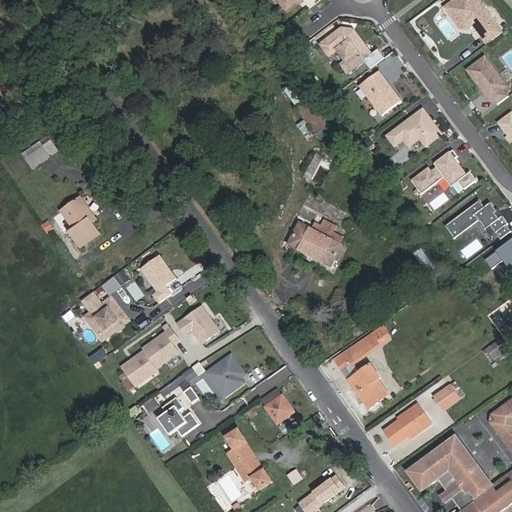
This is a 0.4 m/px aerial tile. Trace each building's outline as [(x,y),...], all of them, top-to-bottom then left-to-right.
[(301,0),(279,0),(287,11),(301,0)] [(474,27),(488,45),(505,32),(481,0),(454,0),(444,7),(461,30),(468,30),(474,27)] [(343,27),(320,44),(331,58),(338,52),(345,61),(341,65),(349,75),(367,62),(371,68),(386,58),(380,49),(374,53),(356,29),(343,27)] [(487,55),(467,70),(490,102),(494,99),(498,105),(511,96),(506,90),(511,87),(487,55)] [(382,71),(360,87),(382,116),(403,100),(382,71)] [(298,94),(306,89),(299,80),(286,90),(299,108),(305,104),(298,94)] [(332,124),(306,89),(298,94),(305,104),(299,108),(298,109),(317,135),(332,124)] [(422,140),(428,148),(446,135),(433,118),(425,108),(387,136),(396,148),(405,141),(410,149),(422,140)] [(511,113),(499,123),(511,140),(511,113)] [(25,157),(33,169),(50,157),(42,145),(25,157)] [(405,146),(396,157),(403,163),(412,152),(405,146)] [(453,188),(460,183),(465,189),(478,180),(472,172),(469,175),(452,152),(435,164),(438,167),(433,171),(430,168),(413,180),(423,194),(440,181),(446,177),(453,188)] [(81,197),(62,211),(73,228),(68,231),(79,247),(99,234),(88,218),(93,215),(81,197)] [(456,239),(482,220),(487,228),(492,225),(502,239),(511,231),(511,228),(503,216),(500,219),(496,213),(499,211),(493,204),(491,205),(486,208),(481,201),(447,226),(456,239)] [(47,232),(54,227),(49,220),(42,225),(47,232)] [(290,243),(309,253),(310,251),(314,253),(313,255),(332,265),(343,245),(330,239),(338,225),(326,220),(322,226),(316,224),(313,229),(301,224),(290,243)] [(511,242),(505,247),(487,260),(494,269),(505,260),(511,269),(511,242)] [(159,254),(141,267),(157,290),(153,293),(159,302),(172,293),(166,284),(176,277),(159,254)] [(122,285),(129,279),(122,270),(115,275),(122,285)] [(102,285),(110,295),(122,285),(115,275),(102,285)] [(92,311),(86,316),(101,336),(108,337),(130,320),(111,297),(102,304),(93,292),(83,300),(92,311)] [(206,305),(188,318),(203,340),(222,328),(206,305)] [(121,364),(138,386),(183,353),(176,342),(182,338),(173,326),(121,364)] [(383,327),(379,330),(384,339),(389,336),(383,327)] [(344,353),(351,364),(386,340),(384,339),(379,330),(344,353)] [(509,354),(498,340),(484,351),(486,353),(489,351),(494,357),(498,354),(502,359),(509,354)] [(343,369),(351,364),(344,353),(336,359),(343,369)] [(245,374),(232,354),(206,373),(224,397),(245,382),(241,377),(245,374)] [(352,382),(369,407),(390,394),(378,378),(381,376),(372,364),(358,373),(360,377),(352,382)] [(452,384),(461,397),(465,394),(456,381),(452,384)] [(444,409),(461,397),(452,384),(435,396),(444,409)] [(191,386),(184,392),(192,402),(199,397),(191,386)] [(281,396),(276,389),(262,399),(267,406),(281,396)] [(267,406),(266,407),(277,423),(294,411),(282,395),(281,396),(267,406)] [(159,418),(171,434),(179,428),(184,435),(200,423),(192,412),(185,417),(181,411),(185,407),(177,396),(163,407),(167,412),(159,418)] [(480,500),(487,510),(488,511),(500,511),(511,503),(511,397),(509,400),(510,401),(498,410),(497,409),(494,412),(497,416),(498,421),(492,425),(495,428),(496,428),(501,436),(500,436),(508,447),(509,446),(511,450),(511,471),(494,485),(488,477),(485,479),(483,476),(486,474),(457,435),(408,471),(423,490),(438,479),(447,491),(450,489),(455,495),(452,497),(462,511),(463,511),(475,503),(480,500)] [(418,404),(398,418),(400,420),(420,406),(418,404)] [(480,417),(492,409),(489,404),(477,412),(480,417)] [(395,423),(385,431),(396,446),(411,436),(421,429),(423,428),(417,419),(425,414),(420,406),(400,420),(401,422),(397,425),(395,423)] [(432,424),(425,414),(417,419),(423,428),(421,429),(422,431),(432,424)] [(247,441),(239,428),(226,437),(233,448),(227,452),(246,482),(252,478),(259,490),(274,482),(265,468),(263,469),(245,443),(247,441)] [(411,436),(412,438),(422,431),(421,429),(411,436)] [(344,486),(337,491),(339,495),(344,503),(352,498),(344,486)] [(333,499),(339,507),(344,503),(339,495),(333,499)] [(317,503),(307,510),(307,511),(326,511),(330,509),(323,499),(317,503)] [(314,500),(304,507),(307,510),(317,503),(314,500)] [(481,511),(483,511),(487,510),(480,500),(475,503),(481,511)] [(481,511),(475,503),(463,511),(462,511),(461,511),(481,511)]
